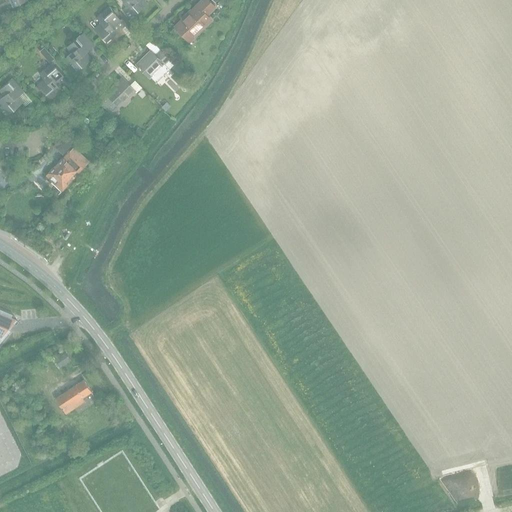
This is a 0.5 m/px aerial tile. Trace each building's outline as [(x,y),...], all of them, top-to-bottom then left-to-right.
[(143,0),(124,0),(122,2),(133,15),(147,3),(143,0)] [(209,0),(200,0),(174,26),(189,42),(212,20),(208,15),(216,7),(209,0)] [(101,22),(94,28),(106,42),(117,32),(112,27),(116,24),(120,29),(126,24),(122,18),(120,20),(109,6),(96,17),(101,22)] [(86,52),(91,48),(80,35),(67,46),(72,52),(67,57),(78,70),(91,58),(86,52)] [(164,64),(169,59),(160,50),(155,55),(150,50),(136,64),(147,75),(161,62),(164,64)] [(55,83),(63,76),(51,63),(39,74),(44,79),(37,84),(49,98),(60,88),(55,83)] [(0,110),(6,117),(9,113),(23,101),(18,96),(23,91),(12,78),(0,88),(0,91),(3,95),(0,98),(0,102),(2,105),(0,106),(0,110)] [(128,97),(134,91),(122,78),(116,84),(117,85),(108,94),(105,91),(96,100),(99,103),(107,110),(111,107),(112,107),(113,107),(114,107),(115,107),(127,95),(128,97)] [(68,184),(66,182),(77,171),(79,173),(86,165),(69,150),(46,174),(51,180),(51,182),(60,190),(62,190),(68,184)] [(0,336),(1,337),(16,318),(0,311),(0,336)] [(60,366),(70,360),(64,351),(60,354),(59,352),(53,356),(60,366)] [(82,397),(91,392),(83,380),(55,398),(65,413),(84,400),(82,397)] [(52,492),(47,483),(37,490),(42,498),(52,492)]
